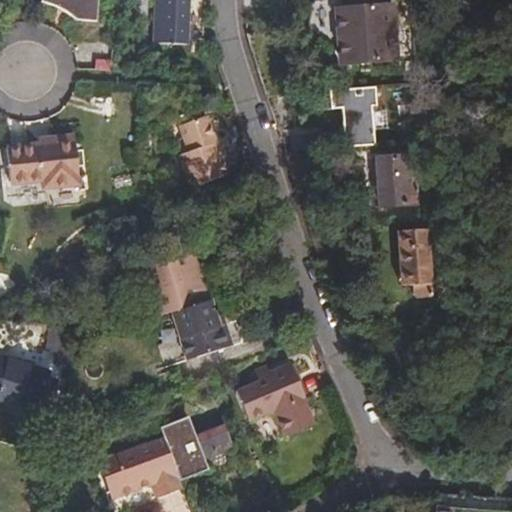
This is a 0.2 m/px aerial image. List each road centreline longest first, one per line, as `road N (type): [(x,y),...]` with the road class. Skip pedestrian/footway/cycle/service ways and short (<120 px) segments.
road 1 (residential): [(216,0),(228,67),(299,278),(383,478)]
road 2 (residential): [(383,478),(511,485)]
